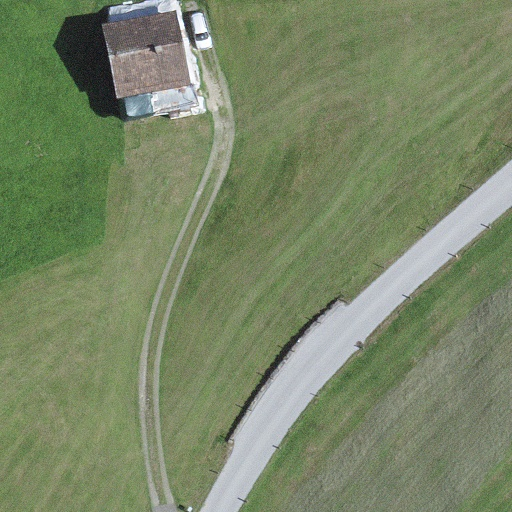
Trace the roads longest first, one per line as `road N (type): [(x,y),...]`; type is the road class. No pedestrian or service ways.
road 1 (unclassified): [(222,511),(312,359),(511,179)]
road 2 (track): [(171,511),(153,430),(156,335),(178,245),(231,143),(238,94)]
